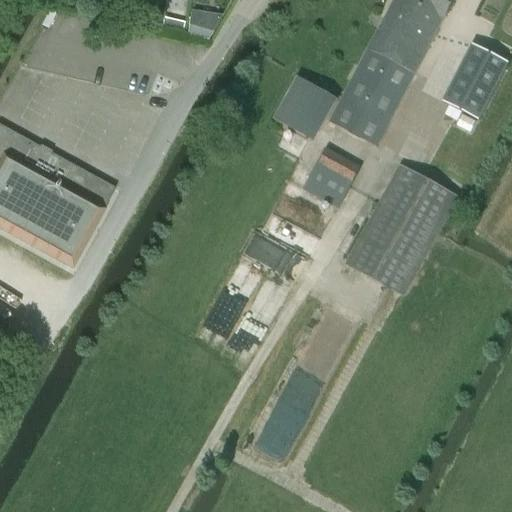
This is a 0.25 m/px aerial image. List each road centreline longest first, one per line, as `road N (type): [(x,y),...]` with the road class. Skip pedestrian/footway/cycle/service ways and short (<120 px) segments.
road 1 (track): [(466,0),(373,180),(175,511)]
road 2 (residential): [(0,422),(250,0)]
